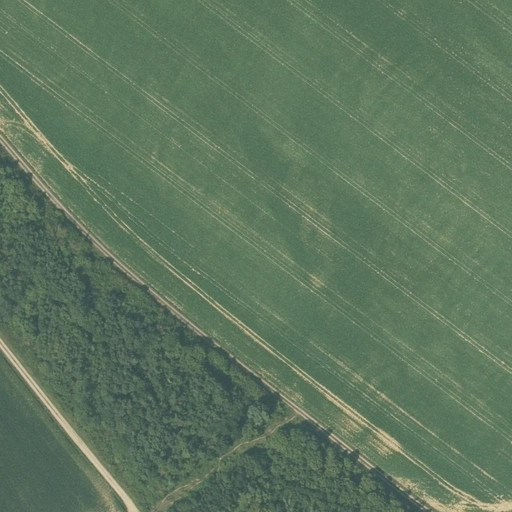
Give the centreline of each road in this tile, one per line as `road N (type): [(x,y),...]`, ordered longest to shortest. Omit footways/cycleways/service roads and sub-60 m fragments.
road 1 (track): [(424,511),(294,416),(127,275),(0,140)]
road 2 (track): [(0,343),(133,511)]
